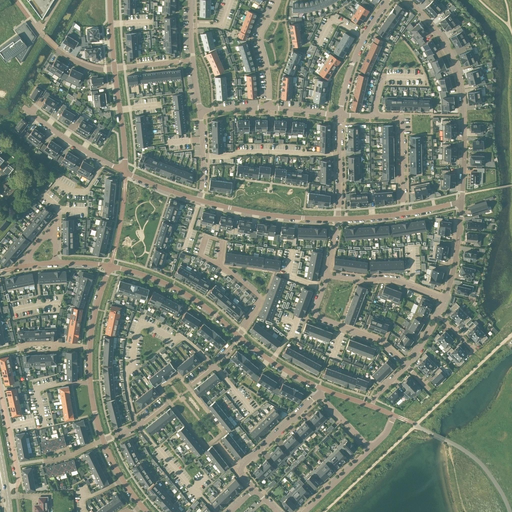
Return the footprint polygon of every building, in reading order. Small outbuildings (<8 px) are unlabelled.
[(28,0),(42,19),(45,14),(49,7),(51,4),(53,0),(28,0)] [(321,9),(317,0),(315,0),(313,1),(315,11),(321,9)] [(317,0),(321,9),(326,7),(323,0),(317,0)] [(428,12),(439,3),(435,0),(428,0),(430,3),(424,8),(428,12)] [(397,4),(394,8),(393,8),(403,15),(406,10),(400,6),(400,5),(399,4),(398,3),(397,4)] [(441,8),(437,4),(439,3),(428,12),(432,17),(438,12),(440,14),(445,10),(442,7),(441,8)] [(356,9),(366,15),(369,10),(359,4),(356,9)] [(403,15),(393,8),(392,10),(390,13),(399,20),(403,15)] [(366,15),(356,9),(357,10),(355,14),(354,14),(353,14),(362,19),(364,18),(365,17),(366,15)] [(248,10),(246,16),(254,19),(256,13),(248,10)] [(443,26),(454,18),(449,10),(444,14),(446,16),(440,21),(441,23),(443,26)] [(399,20),(390,13),(387,18),(395,24),(398,19),(399,20)] [(362,19),(353,14),(350,19),(359,24),(360,24),(362,22),(361,21),(362,19)] [(252,24),(254,19),(246,16),(244,21),(252,24)] [(395,24),(387,18),(383,22),(392,28),(395,24)] [(454,18),(443,26),(445,28),(446,31),(453,26),(455,29),(459,25),(454,18)] [(28,24),(26,21),(15,30),(18,34),(0,47),(0,53),(6,61),(14,55),(20,64),(34,41),(33,41),(32,40),(34,36),(26,25),(27,24),(28,24)] [(242,26),(250,29),(251,27),(252,24),(244,21),(242,26)] [(391,34),(389,33),(392,28),(383,22),(380,27),(390,34),(391,34)] [(407,28),(409,31),(410,30),(414,35),(412,36),(423,28),(419,23),(413,27),(410,23),(407,28)] [(250,29),(242,26),(240,31),(248,34),(250,29)] [(377,32),(387,39),(390,34),(380,27),(377,32)] [(88,41),(99,40),(99,37),(99,32),(98,32),(98,29),(95,29),(95,28),(91,29),(87,29),(88,41)] [(412,36),(416,41),(418,44),(423,40),(421,37),(427,33),(426,31),(424,28),(423,29),(423,28),(412,36)] [(451,37),(453,42),(466,35),(464,36),(461,32),(463,31),(461,28),(456,31),(457,33),(451,37)] [(242,38),(246,39),(248,34),(240,31),(238,36),(242,38)] [(345,33),(342,37),(351,42),(354,38),(345,33)] [(63,42),(74,48),(78,42),(67,35),(63,42)] [(467,38),(466,35),(453,42),(456,48),(463,44),(464,47),(470,44),(468,41),(469,41),(467,38)] [(339,42),(348,47),(349,45),(351,42),(342,37),(339,42)] [(373,42),(381,46),(383,41),(375,37),(373,42)] [(418,44),(420,46),(422,45),(425,50),(424,51),(435,45),(431,39),(425,43),(423,40),(418,44)] [(339,42),(337,47),(345,52),(347,49),(346,49),(348,47),(339,42)] [(379,50),(381,46),(373,42),(371,47),(379,50)] [(82,46),(80,49),(84,48),(84,51),(85,51),(86,57),(92,56),(92,60),(94,60),(95,62),(99,62),(98,60),(100,59),(100,56),(101,56),(100,52),(100,48),(92,49),(91,45),(82,46)] [(432,54),(438,50),(435,45),(424,51),(427,56),(426,56),(428,59),(433,57),(432,54)] [(173,56),(177,56),(176,46),(177,46),(163,46),(163,47),(166,46),(166,52),(173,52),(173,56)] [(343,57),(345,52),(337,47),(334,52),(343,57)] [(379,50),(371,47),(368,51),(377,55),(379,50)] [(471,47),(466,49),(467,52),(459,54),(460,57),(461,60),(474,55),(471,47)] [(127,50),(127,51),(128,61),(132,61),(132,56),(138,56),(138,50),(139,50),(139,49),(127,50)] [(208,59),(217,55),(215,50),(206,54),(208,59)] [(293,51),(291,56),(300,60),(303,53),(297,51),(297,52),(293,51)] [(366,56),(374,60),(377,55),(368,51),(366,56)] [(327,58),(337,66),(340,61),(330,54),(327,58)] [(208,59),(209,62),(210,62),(211,64),(220,60),(217,55),(208,59)] [(474,55),(461,60),(462,63),(463,63),(464,66),(471,63),(472,66),(478,63),(474,55)] [(291,56),(289,61),(298,65),(300,60),(291,56)] [(364,60),(372,64),(374,60),(366,56),(364,60)] [(432,68),(444,63),(442,57),(435,60),(433,57),(428,59),(429,62),(430,62),(432,68)] [(337,66),(327,58),(324,63),(333,70),(335,68),(337,66)] [(49,63),(46,69),(54,74),(61,62),(56,59),(52,65),(49,63)] [(213,69),(222,65),(220,60),(211,64),(212,66),(211,66),(213,69)] [(370,69),(372,64),(364,60),(362,65),(370,69)] [(298,65),(289,61),(288,61),(287,66),(296,70),(298,65)] [(61,62),(54,74),(62,79),(65,73),(63,72),(62,71),(66,66),(66,65),(65,65),(66,64),(63,63),(62,62),(62,63),(61,62)] [(333,70),(324,63),(323,63),(324,64),(321,68),(331,74),(332,72),(333,70)] [(435,73),(434,74),(435,77),(441,75),(440,71),(447,69),(444,63),(432,68),(435,73)] [(222,65),(213,69),(215,74),(224,70),(222,65)] [(360,70),(368,74),(370,69),(362,65),(360,70)] [(287,66),(284,71),(294,75),(296,70),(287,66)] [(478,70),(480,70),(479,66),(473,68),(474,71),(466,73),(468,79),(479,76),(478,70)] [(331,74),(321,68),(318,73),(328,79),(331,74)] [(65,73),(62,79),(69,82),(71,83),(77,71),(72,69),(69,75),(65,73)] [(175,70),(171,71),(172,80),(181,79),(180,70),(175,70)] [(77,71),(71,83),(80,87),(81,85),(82,81),(79,80),(82,74),(77,71)] [(127,76),(128,85),(138,84),(137,75),(127,76)] [(441,75),(435,77),(436,80),(438,79),(440,85),(450,82),(449,76),(442,78),(441,75)] [(91,85),(90,85),(91,87),(91,89),(97,88),(97,85),(104,84),(103,81),(103,77),(98,78),(97,76),(92,76),(92,79),(91,79),(91,85)] [(477,83),(477,86),(485,84),(484,80),(481,81),(479,76),(468,79),(469,84),(477,83)] [(314,85),(326,87),(327,81),(320,80),(320,79),(315,78),(314,85)] [(439,95),(446,94),(445,90),(452,89),(450,82),(440,85),(441,91),(439,92),(439,95)] [(36,87),(31,96),(36,100),(40,94),(43,96),(45,91),(46,90),(41,87),(37,85),(36,87)] [(475,92),(468,93),(468,98),(482,97),(481,88),(475,88),(475,92)] [(92,91),(91,91),(91,93),(91,94),(92,96),(92,99),(92,100),(105,99),(105,93),(98,94),(97,90),(92,91)] [(46,99),(42,106),(43,106),(43,107),(47,109),(54,97),(49,95),(50,93),(48,93),(46,92),(43,97),(46,99)] [(446,94),(439,95),(440,98),(441,98),(441,104),(454,103),(453,97),(446,97),(446,94)] [(54,97),(47,109),(50,111),(50,112),(51,111),(52,112),(56,105),(59,107),(61,103),(62,101),(61,100),(59,99),(59,100),(54,97)] [(382,97),(382,103),(385,103),(385,109),(391,109),(391,97),(385,97),(382,97)] [(482,106),(481,103),(483,103),(482,97),(468,98),(469,104),(475,104),(476,107),(482,106)] [(454,103),(441,104),(441,110),(441,113),(447,114),(447,110),(454,109),(454,103)] [(63,111),(59,118),(59,119),(61,121),(63,121),(64,121),(71,110),(67,107),(66,107),(66,106),(65,105),(63,104),(60,109),(63,111)] [(184,118),(183,109),(174,110),(175,119),(184,118)] [(71,110),(64,121),(69,124),(73,117),(76,119),(79,115),(79,113),(78,113),(76,112),(75,113),(72,111),(71,110)] [(80,123),(76,130),(79,131),(81,133),(88,121),(83,118),(84,117),(83,117),(81,115),(77,121),(80,123)] [(19,121),(17,124),(18,125),(14,129),(22,136),(26,131),(23,128),(28,123),(27,122),(24,119),(23,120),(22,119),(20,122),(19,121)] [(238,133),(243,133),(243,120),(237,120),(237,127),(234,127),(234,134),(238,134),(238,133)] [(243,120),(243,133),(244,133),(244,131),(249,131),(249,134),(252,134),(252,127),(249,127),(249,120),(246,120),(244,120),(243,120)] [(252,127),(252,134),(256,134),(256,132),(261,132),(261,120),(260,120),(258,120),(255,120),(255,127),(252,127)] [(270,134),(270,127),(267,127),(267,120),(261,120),(261,132),(266,132),(267,132),(267,133),(270,134)] [(270,127),(270,134),(274,134),(274,132),(279,132),(280,120),(275,120),(274,127),(270,127)] [(285,135),(288,135),(289,129),(286,128),(286,121),(283,121),(283,120),(282,120),(282,121),(280,120),(279,132),(285,133),(285,135)] [(442,130),(456,130),(456,124),(449,124),(449,120),(442,120),(442,130)] [(88,121),(81,133),(82,133),(82,134),(83,135),(85,136),(85,135),(86,135),(86,136),(90,129),(92,130),(93,130),(96,126),(96,125),(95,124),(93,123),(93,124),(88,121)] [(292,129),(289,129),(288,135),(291,135),(292,135),(297,135),(298,122),(297,122),(296,122),(292,121),(292,129)] [(298,122),(297,135),(297,134),(303,134),(303,136),(306,136),(307,130),(303,130),(304,122),(298,122)] [(348,127),(348,133),(347,133),(360,133),(360,127),(360,124),(354,124),(354,127),(348,127)] [(483,125),(470,125),(470,129),(471,129),(471,132),(477,132),(477,135),(483,135),(483,125)] [(96,134),(93,140),(99,143),(101,140),(101,139),(103,140),(104,137),(106,135),(104,134),(106,132),(101,129),(97,127),(94,132),(96,134)] [(23,137),(31,142),(32,140),(39,132),(34,128),(30,134),(27,132),(23,137)] [(456,136),(456,130),(442,130),(442,141),(449,141),(449,136),(456,136)] [(44,135),(39,132),(32,140),(37,144),(36,146),(39,148),(40,146),(42,143),(40,141),(44,135)] [(483,149),(485,149),(485,139),(483,139),(483,138),(478,138),(478,140),(476,140),(476,141),(472,141),(472,149),(483,149)] [(40,149),(48,155),(56,144),(51,140),(47,146),(44,144),(40,149)] [(56,144),(48,155),(56,160),(60,154),(57,153),(61,147),(60,146),(57,143),(57,144),(56,144)] [(360,153),(360,150),(361,150),(361,144),(348,144),(348,150),(354,150),(354,153),(360,153)] [(442,144),(442,153),(456,154),(456,148),(449,147),(449,144),(442,144)] [(58,161),(66,166),(73,155),(68,151),(64,157),(61,155),(58,161)] [(361,156),(360,156),(360,153),(354,153),(354,156),(348,156),(348,162),(361,162),(361,156)] [(456,160),(456,154),(442,153),(442,159),(441,159),(441,164),(448,164),(448,160),(456,160)] [(4,178),(5,179),(5,178),(6,179),(10,175),(9,174),(14,169),(9,164),(7,166),(7,165),(6,166),(2,163),(5,160),(0,155),(0,170),(3,173),(4,171),(7,174),(4,178)] [(74,171),(77,165),(74,164),(78,158),(73,155),(66,166),(70,168),(74,171)] [(139,161),(140,161),(138,165),(144,167),(148,157),(142,155),(141,158),(140,158),(139,161)] [(469,157),(469,162),(470,162),(470,164),(484,164),(484,155),(470,155),(470,157),(469,157)] [(144,167),(144,166),(149,168),(154,156),(153,156),(153,159),(148,157),(144,167)] [(149,168),(154,170),(159,158),(154,156),(149,168)] [(159,158),(154,170),(159,172),(163,161),(163,162),(158,161),(159,158)] [(74,171),(82,175),(88,164),(87,163),(88,163),(85,161),(84,162),(83,161),(80,167),(77,165),(74,171)] [(164,174),(168,163),(165,162),(163,161),(159,172),(164,174)] [(169,177),(173,165),(173,166),(168,165),(169,163),(168,163),(164,174),(169,176),(169,177)] [(93,167),(88,164),(82,175),(89,180),(90,180),(93,175),(92,174),(90,173),(93,167)] [(179,167),(173,165),(169,177),(172,178),(174,179),(179,167)] [(422,171),(422,166),(410,166),(410,172),(416,172),(416,175),(422,175),(422,171)] [(179,167),(174,179),(175,179),(175,178),(180,180),(184,169),(179,167)] [(471,172),(470,184),(478,184),(479,172),(484,172),(484,168),(477,168),(477,172),(471,172)] [(180,180),(182,181),(184,182),(185,182),(188,172),(184,170),(184,169),(180,180)] [(441,179),(455,180),(455,174),(448,173),(448,170),(442,170),(441,173),(444,174),(443,179),(441,179)] [(388,181),(388,178),(394,178),(394,171),(382,172),(382,177),(381,177),(381,181),(388,181)] [(190,184),(194,174),(188,172),(185,182),(190,184)] [(361,179),(361,173),(348,173),(348,179),(354,179),(355,182),(361,182),(361,179)] [(105,184),(115,185),(116,179),(112,178),(110,178),(111,176),(105,175),(105,184)] [(5,178),(5,179),(0,183),(0,194),(6,200),(16,188),(6,179),(5,178)] [(454,186),(455,180),(441,179),(441,189),(447,189),(447,186),(454,186)] [(429,182),(420,184),(422,197),(428,196),(427,189),(430,188),(429,182)] [(422,197),(420,184),(410,185),(411,192),(415,191),(416,198),(422,197)] [(370,192),(371,198),(374,198),(375,204),(381,203),(380,191),(370,192)] [(356,205),(355,192),(349,193),(346,194),(346,200),(350,200),(350,205),(356,205)] [(367,198),(371,198),(370,192),(367,192),(361,192),(362,205),(368,204),(367,198)] [(170,200),(168,206),(179,209),(181,203),(176,202),(177,201),(174,200),(174,201),(172,201),(170,200)] [(473,215),(473,217),(479,217),(478,213),(488,210),(485,202),(473,205),(473,215)] [(167,208),(166,211),(177,215),(179,209),(168,206),(168,207),(167,208)] [(39,210),(49,218),(52,214),(45,207),(41,211),(39,210)] [(39,210),(36,214),(45,222),(49,218),(39,210)] [(177,215),(166,211),(165,214),(165,215),(165,217),(174,220),(176,215),(177,215)] [(200,223),(206,225),(209,212),(205,211),(205,212),(203,211),(201,220),(198,219),(196,225),(200,226),(200,223)] [(213,213),(209,212),(206,225),(212,226),(211,229),(215,230),(216,224),(213,223),(215,215),(213,214),(213,213)] [(36,214),(32,218),(42,226),(45,222),(45,223),(45,222),(36,214)] [(219,228),(225,229),(227,216),(223,216),(221,216),(219,224),(216,224),(215,230),(218,230),(219,228)] [(231,217),(227,216),(225,229),(230,230),(230,233),(233,234),(235,228),(231,227),(233,219),(231,218),(231,217)] [(438,223),(437,227),(450,229),(450,228),(451,222),(443,221),(442,221),(442,218),(436,217),(436,221),(438,221),(438,223)] [(38,230),(42,226),(32,218),(32,219),(34,220),(31,224),(38,230)] [(468,221),(467,228),(480,229),(481,219),(478,218),(477,222),(468,221)] [(99,225),(110,228),(111,223),(111,221),(100,219),(99,225)] [(233,234),(233,237),(235,237),(235,234),(237,234),(237,233),(243,234),(246,220),(242,219),(241,220),(239,220),(238,228),(235,228),(233,234)] [(250,221),(246,220),(243,234),(244,233),(249,234),(249,236),(252,237),(253,231),(250,230),(252,222),(249,221),(250,221)] [(0,228),(3,231),(9,223),(6,221),(0,228)] [(172,231),(174,225),(163,222),(163,223),(162,224),(161,224),(160,227),(172,231)] [(262,235),(264,223),(260,223),(260,224),(258,223),(256,231),(253,231),(252,237),(256,237),(256,234),(262,235)] [(38,230),(31,224),(27,228),(26,227),(35,235),(35,234),(38,230)] [(277,240),(277,241),(278,234),(275,234),(276,225),(273,225),(273,224),(269,224),(268,236),(274,236),(273,240),(277,240)] [(110,228),(99,225),(100,225),(99,230),(96,230),(109,233),(110,228)] [(278,234),(277,241),(281,241),(281,238),(286,239),(286,240),(287,240),(288,226),(284,226),(282,226),(281,235),(278,234)] [(292,226),(288,226),(287,240),(292,241),(292,244),(296,245),(296,236),(293,236),(294,227),(292,227),(292,226)] [(31,239),(35,235),(26,227),(23,232),(31,239)] [(172,231),(160,227),(159,230),(160,231),(160,233),(170,236),(172,231)] [(450,229),(437,227),(437,233),(434,233),(434,237),(440,237),(440,234),(449,235),(449,233),(450,233),(451,229),(450,229)] [(95,236),(107,239),(109,233),(96,230),(95,236)] [(159,235),(158,235),(157,238),(168,242),(170,236),(160,233),(159,234),(159,235)] [(17,238),(26,245),(30,241),(22,234),(18,239),(17,238)] [(466,234),(465,241),(474,242),(473,245),(476,246),(478,246),(479,242),(480,243),(481,235),(478,235),(466,234)] [(97,236),(96,242),(106,244),(107,239),(95,236),(97,236)] [(26,245),(17,238),(14,242),(13,241),(22,249),(25,245),(26,246),(26,245)] [(166,248),(168,242),(157,238),(156,241),(157,242),(156,244),(166,248)] [(13,241),(9,245),(19,253),(22,249),(13,241)] [(433,251),(448,253),(448,249),(447,249),(448,246),(439,245),(439,242),(433,241),(433,244),(434,245),(433,251)] [(15,257),(19,253),(9,245),(9,246),(10,246),(9,248),(7,250),(6,250),(15,258),(15,257)] [(105,250),(94,247),(92,253),(103,256),(104,254),(105,250)] [(155,252),(154,251),(153,255),(166,259),(168,253),(156,249),(155,251),(155,252)] [(3,254),(12,262),(15,258),(6,250),(3,254)] [(471,260),(476,260),(477,254),(478,251),(472,250),(472,252),(471,252),(470,252),(468,252),(468,253),(465,252),(464,254),(463,257),(464,257),(464,259),(468,259),(467,260),(471,260)] [(448,253),(433,251),(432,257),(429,256),(428,260),(437,261),(437,258),(446,259),(446,257),(447,257),(448,253)] [(12,262),(3,254),(2,254),(4,255),(0,260),(2,262),(1,264),(4,266),(5,264),(8,266),(11,262),(12,262)] [(153,258),(152,260),(164,264),(166,259),(153,255),(152,258),(153,258)] [(164,264),(152,260),(150,266),(154,267),(153,268),(156,269),(157,268),(161,270),(163,264),(164,264)] [(179,278),(186,267),(181,264),(174,275),(177,276),(176,277),(179,278)] [(428,274),(428,275),(441,278),(442,277),(442,278),(443,274),(443,272),(435,270),(435,267),(429,265),(428,268),(431,269),(429,275),(428,274)] [(186,267),(179,278),(180,279),(180,278),(185,281),(191,270),(192,268),(187,266),(186,267)] [(474,269),(462,266),(461,270),(460,269),(459,273),(460,273),(460,274),(464,275),(464,276),(467,277),(466,280),(471,281),(472,276),(472,277),(474,269)] [(190,283),(196,273),(191,270),(185,281),(190,283)] [(80,277),(91,280),(93,275),(92,274),(89,273),(82,271),(81,277),(80,276),(80,277)] [(196,273),(190,283),(195,286),(200,277),(195,274),(196,273)] [(441,278),(428,275),(427,281),(423,280),(422,283),(431,285),(430,287),(433,288),(434,283),(440,284),(441,278)] [(286,279),(275,276),(274,280),(284,284),(286,279)] [(13,290),(11,278),(11,277),(10,277),(10,278),(5,279),(8,291),(13,290)] [(91,280),(80,277),(78,282),(90,285),(91,281),(91,280)] [(200,277),(195,286),(199,289),(199,290),(205,280),(205,279),(204,280),(200,278),(200,277)] [(122,295),(126,282),(120,280),(116,293),(122,295)] [(205,280),(199,290),(202,292),(203,291),(205,292),(210,283),(205,280)] [(284,284),(274,280),(272,285),(282,289),(284,284)] [(90,285),(78,282),(79,282),(78,287),(88,291),(90,285)] [(128,296),(132,284),(126,282),(122,295),(122,294),(123,294),(128,296)] [(132,284),(128,296),(134,298),(137,286),(132,284)] [(209,296),(212,299),(220,288),(216,284),(208,294),(210,296),(209,296)] [(282,289),(272,285),(270,289),(280,293),(282,289)] [(357,285),(355,290),(365,294),(366,288),(357,285)] [(457,285),(456,289),(457,289),(457,292),(463,293),(463,294),(467,295),(467,294),(468,295),(469,291),(472,291),(473,286),(467,285),(467,288),(457,285)] [(134,298),(139,299),(143,287),(137,286),(134,298)] [(386,300),(390,288),(385,286),(382,291),(380,290),(379,292),(377,297),(386,300)] [(87,296),(86,295),(87,293),(88,291),(78,287),(76,292),(87,296)] [(149,289),(143,287),(139,299),(140,299),(140,298),(146,299),(149,289)] [(225,292),(220,288),(212,299),(213,298),(217,302),(225,292)] [(312,291),(303,288),(301,293),(310,296),(312,291)] [(391,302),(395,290),(395,289),(393,288),(392,289),(390,288),(386,300),(387,297),(387,298),(391,299),(392,299),(391,302)] [(280,293),(270,289),(269,294),(279,298),(280,293)] [(355,290),(354,295),(363,299),(365,294),(355,290)] [(401,292),(395,290),(391,302),(399,305),(402,299),(399,297),(401,292)] [(153,305),(159,294),(154,291),(148,302),(153,304),(153,305)] [(87,296),(76,292),(75,297),(74,297),(73,297),(85,301),(87,296)] [(217,302),(221,305),(228,298),(223,294),(225,292),(217,302)] [(310,296),(301,293),(299,298),(308,301),(310,296)] [(164,296),(159,294),(153,305),(158,307),(164,296)] [(279,298),(269,294),(267,298),(277,302),(279,298)] [(352,300),(361,304),(363,299),(353,295),(352,300)] [(164,296),(158,307),(159,306),(163,308),(164,308),(163,310),(168,299),(164,297),(164,296)] [(418,305),(430,310),(432,307),(431,307),(432,304),(426,302),(428,299),(421,296),(418,305)] [(83,307),(85,301),(73,297),(71,303),(83,307)] [(232,301),(228,298),(221,305),(226,309),(233,300),(232,300),(232,301)] [(277,302),(267,298),(265,303),(275,307),(277,302)] [(306,306),(308,301),(299,298),(297,303),(306,306),(307,306),(306,306)] [(168,313),(173,302),(168,299),(163,310),(168,313)] [(229,313),(238,303),(237,304),(233,300),(226,309),(230,312),(229,313)] [(352,300),(350,305),(359,309),(361,304),(352,300)] [(173,302),(168,313),(168,312),(173,314),(178,304),(173,302)] [(454,319),(463,310),(456,302),(450,308),(454,312),(450,314),(451,315),(451,316),(454,319)] [(242,307),(238,303),(229,313),(232,315),(234,316),(242,307)] [(275,307),(265,303),(264,307),(274,311),(275,307)] [(296,308),(305,312),(306,306),(297,303),(296,308)] [(178,304),(173,314),(178,317),(184,307),(178,304)] [(110,311),(121,313),(122,307),(111,305),(110,311)] [(350,305),(348,310),(357,314),(359,309),(350,305)] [(418,305),(414,313),(420,316),(422,313),(427,315),(428,313),(429,313),(430,310),(418,305)] [(242,307),(234,316),(239,320),(245,313),(241,309),(242,307)] [(274,311),(264,307),(262,312),(272,316),(274,311)] [(305,312),(296,308),(294,313),(299,315),(302,317),(304,312),(305,312)] [(348,310),(346,316),(355,319),(357,314),(348,310)] [(463,310),(454,319),(457,323),(458,322),(459,323),(462,320),(465,324),(471,318),(463,310)] [(186,323),(191,314),(186,311),(181,320),(186,323)] [(272,316),(262,312),(260,317),(270,320),(272,316)] [(420,317),(420,316),(414,313),(414,314),(409,322),(421,328),(423,326),(422,325),(423,323),(418,320),(420,317)] [(186,323),(190,325),(196,317),(191,314),(186,323)] [(368,328),(374,330),(378,318),(377,319),(372,317),(373,316),(370,315),(367,321),(370,322),(368,328)] [(346,316),(344,321),(353,324),(355,319),(346,316)] [(200,320),(196,317),(190,325),(195,329),(200,320)] [(377,331),(379,332),(383,320),(378,318),(374,330),(376,331),(377,331)] [(384,320),(383,320),(379,332),(384,334),(387,328),(389,329),(392,323),(389,322),(388,323),(383,321),(384,320)] [(471,337),(480,329),(472,321),(467,326),(471,330),(468,333),(469,333),(468,334),(471,337)] [(405,330),(410,334),(412,330),(417,333),(419,331),(420,331),(421,328),(409,322),(405,330)] [(202,334),(208,327),(204,323),(198,331),(202,334)] [(255,323),(250,330),(254,334),(259,326),(255,323)] [(303,332),(308,334),(311,325),(311,324),(309,323),(309,324),(306,323),(303,332)] [(313,336),(316,327),(311,325),(308,334),(313,336)] [(264,329),(259,326),(254,334),(258,337),(264,329)] [(208,327),(202,334),(206,338),(213,330),(212,330),(208,327)] [(316,327),(313,336),(318,338),(322,329),(316,327)] [(268,332),(264,329),(258,337),(262,340),(268,332)] [(322,329),(318,338),(323,340),(327,330),(322,329)] [(480,329),(471,337),(475,341),(475,340),(476,341),(479,338),(483,342),(488,337),(480,329)] [(213,330),(206,338),(210,341),(217,333),(213,330)] [(327,331),(327,330),(323,340),(328,342),(332,332),(329,331),(327,330),(327,331)] [(410,334),(405,330),(399,338),(410,346),(412,343),(411,343),(413,340),(408,337),(410,334)] [(436,340),(440,344),(450,335),(446,331),(446,332),(445,331),(442,334),(440,335),(438,333),(433,338),(435,341),(436,340)] [(272,335),(268,332),(262,340),(266,343),(272,335)] [(210,341),(214,345),(221,337),(217,333),(210,341)] [(276,338),(272,335),(266,343),(270,346),(276,338)] [(453,338),(450,335),(440,344),(444,348),(443,349),(446,351),(451,347),(449,345),(450,343),(453,340),(452,339),(453,338)] [(8,342),(5,342),(3,337),(0,337),(0,343),(2,343),(3,346),(9,345),(8,342)] [(219,348),(225,341),(221,337),(214,345),(219,348)] [(280,342),(276,338),(270,346),(274,349),(280,342)] [(394,345),(399,349),(401,346),(406,350),(407,348),(408,348),(410,346),(399,338),(400,339),(397,343),(396,342),(394,345)] [(346,348),(351,350),(355,341),(354,341),(355,340),(352,339),(352,340),(349,339),(346,348)] [(355,341),(351,350),(356,352),(360,343),(355,341)] [(356,352),(361,354),(365,345),(360,343),(356,352)] [(365,345),(361,354),(366,356),(370,347),(365,345)] [(453,359),(463,350),(458,345),(455,348),(453,350),(451,348),(446,352),(453,359)] [(287,358),(292,349),(287,346),(282,355),(285,356),(284,357),(287,358)] [(370,347),(366,356),(372,358),(375,349),(372,348),(373,347),(370,346),(370,347)] [(292,360),(297,352),(292,349),(287,358),(292,360)] [(235,362),(241,354),(237,350),(231,358),(235,362)] [(463,350),(453,359),(459,366),(464,361),(462,359),(464,357),(467,354),(463,350)] [(292,360),(297,363),(301,354),(297,352),(292,360)] [(189,357),(196,365),(200,361),(194,353),(189,357)] [(418,365),(422,369),(432,360),(425,353),(420,358),(422,360),(421,362),(418,365)] [(246,357),(241,354),(235,362),(239,365),(246,357)] [(297,363),(301,365),(306,357),(301,354),(297,363)] [(0,357),(0,361),(0,363),(12,361),(11,355),(0,357)] [(189,357),(185,360),(191,368),(196,365),(189,357)] [(239,365),(243,368),(250,361),(246,357),(239,365)] [(311,360),(306,357),(301,365),(306,368),(311,360)] [(388,359),(384,363),(391,370),(395,366),(388,359)] [(187,372),(191,368),(185,360),(181,364),(187,372)] [(316,362),(311,360),(306,368),(308,369),(308,370),(311,371),(316,362)] [(438,367),(432,360),(422,369),(426,374),(429,371),(431,369),(433,371),(438,367)] [(250,361),(243,368),(247,372),(254,364),(250,361)] [(170,362),(166,365),(172,373),(176,369),(170,362)] [(316,362),(311,371),(313,373),(313,372),(316,373),(321,365),(316,362)] [(387,374),(391,370),(384,363),(380,367),(387,374)] [(183,375),(187,372),(181,364),(177,367),(183,375)] [(258,368),(254,364),(247,372),(252,375),(250,377),(254,380),(257,375),(254,373),(258,368)] [(166,365),(161,369),(168,377),(171,375),(170,375),(172,373),(166,365)] [(328,379),(332,369),(326,367),(323,376),(326,377),(325,378),(328,379)] [(376,370),(384,378),(386,376),(385,375),(387,374),(380,367),(376,370)] [(442,379),(443,379),(447,375),(440,368),(434,373),(437,375),(432,380),(437,385),(439,383),(440,383),(443,380),(442,379)] [(164,381),(168,377),(161,369),(157,372),(164,381)] [(337,371),(332,369),(328,379),(331,380),(331,379),(333,380),(337,371)] [(382,380),(384,378),(376,370),(372,374),(379,381),(381,379),(382,380)] [(342,373),(337,371),(333,380),(338,382),(342,373)] [(153,375),(159,383),(161,381),(162,382),(164,381),(157,372),(153,375)] [(210,376),(216,383),(220,380),(214,373),(210,376)] [(257,381),(262,384),(267,376),(262,373),(260,377),(257,375),(254,380),(257,382),(257,381)] [(347,375),(342,373),(338,382),(343,384),(347,375)] [(155,387),(159,383),(153,375),(149,379),(155,387)] [(352,377),(347,375),(343,384),(349,386),(352,377)] [(12,382),(13,385),(19,384),(18,382),(18,380),(15,381),(13,376),(4,378),(5,384),(12,382)] [(216,383),(210,376),(206,379),(212,386),(216,383)] [(262,384),(266,387),(272,379),(267,376),(262,384)] [(349,386),(354,388),(357,377),(357,378),(352,377),(349,386)] [(363,379),(357,377),(354,388),(354,386),(359,388),(363,379)] [(405,380),(406,381),(402,384),(407,389),(405,392),(411,398),(415,393),(413,391),(418,387),(415,385),(416,384),(413,381),(412,380),(412,381),(408,377),(405,380)] [(212,386),(206,379),(202,383),(208,390),(212,386)] [(277,382),(272,379),(266,387),(271,390),(270,391),(274,393),(277,388),(274,386),(277,382)] [(368,381),(363,379),(359,388),(361,389),(365,391),(367,386),(366,385),(368,381)] [(198,386),(204,393),(205,392),(208,390),(202,383),(198,386)] [(283,383),(280,389),(277,388),(274,393),(278,395),(279,392),(284,395),(288,386),(283,383)] [(20,385),(20,384),(19,384),(13,385),(13,388),(6,390),(8,395),(18,393),(17,388),(21,387),(20,385)] [(153,386),(148,390),(154,398),(159,394),(153,386)] [(204,393),(198,386),(194,389),(200,396),(204,393)] [(288,386),(284,395),(289,397),(293,388),(288,386)] [(293,399),(298,390),(293,388),(289,397),(293,399)] [(389,400),(392,403),(392,402),(393,403),(394,404),(403,395),(407,399),(409,397),(404,392),(402,394),(397,389),(388,398),(390,399),(389,400)] [(144,393),(150,401),(154,398),(148,390),(144,393)] [(298,390),(293,399),(298,402),(303,393),(298,391),(298,390)] [(150,401),(144,393),(140,397),(146,404),(150,401)] [(146,404),(140,397),(135,400),(142,408),(146,404)] [(218,405),(215,401),(208,407),(211,411),(218,405)] [(218,405),(211,411),(215,415),(222,409),(218,405)] [(273,407),(269,411),(278,421),(280,418),(282,416),(273,407)] [(12,416),(24,413),(23,408),(11,410),(12,416)] [(170,408),(166,412),(172,419),(176,415),(170,408)] [(225,413),(222,409),(215,415),(218,419),(225,413)] [(317,411),(315,413),(314,414),(323,424),(324,424),(322,422),(326,418),(321,413),(319,410),(318,411),(317,411)] [(277,421),(278,421),(269,411),(265,415),(274,424),(277,420),(277,421)] [(168,422),(172,419),(166,412),(162,415),(168,422)] [(225,413),(218,419),(221,423),(228,417),(225,413)] [(310,418),(314,423),(312,425),(317,430),(319,428),(323,424),(314,414),(310,418)] [(164,425),(168,422),(162,415),(158,418),(164,425)] [(265,415),(261,419),(270,428),(274,424),(265,415)] [(224,427),(231,421),(228,417),(221,423),(224,427)] [(158,418),(154,421),(160,428),(164,425),(158,418)] [(266,432),(270,428),(261,419),(257,423),(266,432)] [(85,425),(83,420),(72,423),(74,428),(85,425)] [(156,431),(160,428),(154,421),(150,424),(156,431)] [(224,427),(228,431),(235,426),(231,421),(224,427)] [(310,436),(317,430),(312,425),(310,427),(305,422),(301,426),(310,436)] [(253,426),(262,436),(262,435),(265,432),(266,432),(257,423),(253,426)] [(156,431),(150,424),(146,428),(152,435),(156,431)] [(177,432),(181,436),(188,430),(184,426),(177,432)] [(260,438),(262,436),(253,426),(249,430),(257,439),(259,437),(260,438)] [(299,427),(298,428),(296,430),(297,430),(296,430),(301,435),(299,437),(303,442),(309,436),(310,436),(301,426),(299,427)] [(191,434),(188,430),(181,436),(184,440),(191,434)] [(225,443),(232,437),(229,433),(222,438),(225,443)] [(194,438),(191,434),(184,440),(187,444),(194,438)] [(303,442),(299,437),(297,438),(296,439),(292,434),(288,438),(297,448),(303,442)] [(88,435),(80,438),(79,438),(81,444),(89,441),(88,435)] [(59,437),(58,438),(61,448),(66,446),(64,436),(59,437)] [(53,437),(52,438),(55,449),(61,448),(58,438),(56,438),(56,437),(53,437)] [(232,437),(225,443),(228,447),(235,441),(232,437)] [(47,440),(47,441),(49,451),(55,449),(52,438),(48,439),(49,440),(47,440)] [(122,449),(134,444),(131,438),(120,444),(121,446),(122,449)] [(194,438),(187,444),(190,448),(197,442),(194,438)] [(288,438),(286,440),(286,439),(284,441),(283,442),(284,442),(283,443),(288,447),(286,449),(291,455),(290,454),(291,453),(297,448),(288,438)] [(343,450),(345,448),(350,453),(352,452),(353,451),(356,449),(353,446),(351,443),(350,442),(350,443),(349,442),(346,438),(341,443),(339,445),(343,450)] [(47,441),(41,442),(44,452),(49,451),(47,441)] [(231,451),(238,445),(235,441),(228,447),(231,451)] [(197,442),(190,448),(193,452),(200,446),(197,442)] [(134,444),(122,449),(123,450),(123,449),(125,454),(136,449),(134,444)] [(231,451),(234,455),(241,449),(238,445),(231,451)] [(337,448),(333,452),(342,462),(344,461),(345,460),(347,459),(346,458),(347,458),(341,452),(343,450),(339,445),(336,448),(337,448)] [(193,452),(197,456),(204,450),(200,446),(193,452)] [(212,446),(205,452),(208,456),(216,450),(212,446)] [(278,447),(274,450),(284,461),(284,460),(288,457),(290,456),(291,455),(286,449),(283,451),(279,447),(278,447)] [(127,459),(139,453),(136,449),(125,454),(128,459),(127,459)] [(238,459),(245,453),(241,449),(234,455),(238,459)] [(84,454),(87,459),(95,455),(92,450),(84,454)] [(219,454),(216,450),(208,456),(212,460),(219,454)] [(278,467),(284,461),(274,450),(270,454),(271,455),(270,455),(275,460),(273,462),(278,467)] [(341,463),(342,462),(333,452),(326,459),(330,464),(333,462),(337,467),(338,466),(338,467),(340,465),(341,464),(341,463)] [(141,459),(139,453),(127,459),(130,464),(141,459)] [(219,454),(212,460),(215,464),(222,458),(219,454)] [(97,460),(95,455),(87,459),(89,464),(97,460)] [(222,458),(215,464),(218,468),(225,462),(222,458)] [(330,464),(326,459),(319,465),(329,475),(333,471),(328,466),(330,464)] [(74,460),(68,461),(71,471),(73,471),(77,470),(74,460)] [(99,464),(97,460),(89,464),(91,468),(99,464)] [(266,460),(262,464),(271,474),(275,470),(278,467),(273,462),(271,465),(270,463),(266,460)] [(68,461),(63,463),(65,473),(67,472),(71,471),(68,461)] [(132,468),(135,473),(146,466),(143,461),(132,468)] [(221,472),(228,466),(225,462),(218,468),(221,472)] [(63,463),(57,464),(60,476),(62,475),(64,475),(64,473),(65,473),(63,463)] [(57,464),(51,466),(54,476),(56,475),(57,477),(60,476),(57,464)] [(91,468),(94,473),(102,469),(99,464),(91,468)] [(267,477),(271,474),(262,464),(261,465),(261,464),(258,467),(267,477)] [(324,479),(325,480),(326,478),(328,476),(329,475),(319,465),(316,468),(315,469),(314,469),(312,471),(316,476),(318,474),(322,477),(324,479)] [(51,466),(46,467),(49,477),(54,476),(51,466)] [(146,466),(135,473),(136,473),(139,477),(148,471),(147,472),(146,471),(144,468),(146,466)] [(267,477),(258,467),(257,468),(258,468),(257,469),(254,472),(258,476),(261,480),(265,476),(267,478),(267,477)] [(104,474),(102,469),(94,473),(96,478),(104,474)] [(148,471),(139,477),(141,482),(151,476),(148,471)] [(312,471),(308,475),(305,478),(308,482),(310,484),(311,486),(312,485),(314,488),(315,487),(318,485),(318,484),(319,483),(314,478),(316,476),(312,471)] [(107,479),(104,474),(96,478),(99,483),(107,479)] [(151,476),(141,482),(143,485),(145,487),(153,481),(150,477),(151,476)] [(239,491),(241,489),(240,488),(241,488),(242,486),(234,477),(230,481),(239,491)] [(107,479),(99,483),(101,488),(109,484),(107,479)] [(309,494),(304,488),(306,486),(300,479),(299,480),(297,481),(299,484),(295,488),(305,498),(307,497),(309,495),(308,495),(309,494)] [(237,493),(239,491),(230,481),(226,485),(234,494),(236,492),(237,493)] [(150,495),(151,495),(160,486),(157,482),(147,491),(151,495),(150,495)] [(222,489),(230,498),(234,494),(226,485),(222,489)] [(164,490),(160,486),(151,495),(154,499),(164,490)] [(290,491),(288,494),(292,498),(295,496),(298,500),(300,502),(305,498),(295,488),(292,491),(291,492),(290,491)] [(226,501),(230,498),(222,489),(222,490),(219,493),(226,501)] [(155,499),(158,503),(168,494),(164,490),(154,499),(155,499)] [(116,493),(111,497),(119,507),(124,504),(116,493)] [(226,501),(219,493),(215,497),(214,496),(223,506),(225,504),(224,503),(225,503),(226,501)] [(171,498),(168,494),(158,503),(159,503),(162,507),(171,498)] [(284,505),(286,507),(287,508),(288,508),(288,509),(289,509),(291,511),(294,508),(294,507),(295,506),(290,501),(292,498),(288,494),(285,496),(287,498),(282,502),(284,504),(285,505),(284,505)] [(223,506),(214,496),(210,500),(218,509),(221,507),(223,506)] [(39,505),(34,505),(34,511),(47,511),(47,497),(39,497),(39,505)] [(113,499),(109,502),(115,511),(119,507),(111,497),(113,499)] [(171,498),(162,507),(166,511),(175,502),(173,504),(170,500),(172,498),(171,498)] [(109,502),(104,505),(109,511),(113,511),(115,511),(109,502)] [(172,511),(179,506),(175,502),(166,511),(167,511),(172,511)]
